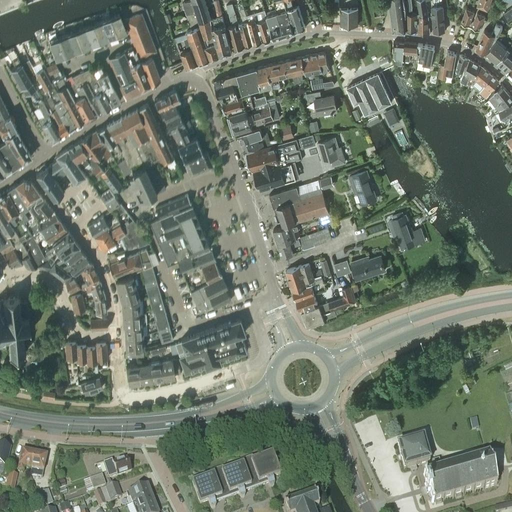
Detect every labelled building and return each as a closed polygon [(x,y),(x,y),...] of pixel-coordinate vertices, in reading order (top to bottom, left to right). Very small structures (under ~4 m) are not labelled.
[(188,34),(189,38),(193,49),(198,64),(212,58),(191,0),(183,3),(191,27),(194,26),(195,28),(187,31),(188,34)] [(191,0),(212,58),(221,55),(212,26),(213,26),(210,21),(209,19),(210,19),(212,18),(209,8),(206,0),(191,0),(192,0),(191,0)] [(277,12),(284,34),(294,31),(283,0),(276,0),(274,1),(277,12)] [(283,0),(294,31),(306,28),(299,6),(294,8),(291,0),(283,0)] [(389,0),(393,29),(394,29),(398,29),(403,30),(405,30),(405,29),(406,6),(404,0),(389,0)] [(411,0),(404,0),(406,6),(405,29),(405,30),(410,30),(417,30),(417,14),(417,13),(412,13),(412,8),(412,7),(411,0)] [(416,0),(417,0),(419,13),(417,13),(417,14),(417,30),(417,31),(417,32),(430,33),(429,16),(426,1),(426,0),(425,0),(416,0)] [(478,0),(477,6),(487,10),(491,0),(478,0)] [(228,26),(235,50),(245,46),(240,29),(237,29),(235,22),(237,21),(235,10),(234,10),(232,2),(227,3),(233,25),(228,26)] [(511,6),(503,14),(510,23),(511,20),(511,6)] [(340,9),(341,26),(358,25),(358,9),(351,9),(351,7),(347,7),(347,9),(340,9)] [(431,8),(433,33),(436,32),(437,35),(443,35),(443,32),(444,32),(442,7),(431,8)] [(461,23),(469,25),(474,12),(466,9),(461,23)] [(240,29),(245,46),(255,43),(248,22),(246,16),(245,10),(241,11),(244,23),(238,24),(237,21),(235,22),(237,29),(240,29)] [(248,22),(255,43),(274,37),(267,15),(265,10),(256,13),(246,16),(248,22)] [(267,15),(274,37),(284,34),(277,12),(267,15)] [(110,16),(118,36),(127,32),(119,13),(110,16)] [(472,26),(479,29),(484,16),(477,13),(472,26)] [(125,97),(125,98),(149,85),(160,80),(152,56),(140,61),(139,58),(156,51),(142,14),(124,20),(134,46),(128,49),(108,58),(111,64),(113,69),(113,70),(113,69),(115,73),(114,73),(119,84),(125,97)] [(212,26),(221,55),(232,51),(223,15),(212,18),(210,19),(209,19),(210,21),(213,26),(212,26)] [(102,20),(109,39),(118,36),(110,16),(102,20)] [(93,23),(100,42),(109,39),(102,20),(93,23)] [(84,26),(92,45),(100,42),(93,23),(84,26)] [(484,30),(477,46),(476,49),(486,53),(496,41),(499,32),(501,29),(502,27),(496,24),(492,33),(484,30)] [(76,30),(83,49),(92,45),(84,26),(76,30)] [(67,33),(74,52),(83,49),(76,30),(67,33)] [(58,36),(66,55),(74,52),(67,33),(58,36)] [(177,42),(189,38),(188,34),(176,38),(177,42)] [(56,59),(66,55),(58,36),(49,40),(56,59)] [(393,42),(393,51),(394,51),(394,56),(396,56),(396,61),(405,62),(405,59),(403,58),(404,42),(393,41),(393,42)] [(496,41),(486,53),(497,63),(506,50),(503,47),(505,45),(502,42),(500,44),(496,41)] [(404,42),(403,58),(405,59),(410,59),(417,60),(417,53),(417,52),(418,48),(418,44),(404,42)] [(506,50),(497,63),(506,71),(511,64),(511,43),(507,49),(506,50)] [(431,64),(434,47),(418,44),(418,48),(421,49),(417,68),(430,70),(431,64)] [(180,51),(187,68),(198,64),(193,49),(188,51),(187,49),(180,51)] [(452,75),(454,66),(456,54),(447,51),(444,64),(441,64),(438,77),(446,78),(447,74),(452,75)] [(318,53),(322,70),(323,69),(323,71),(330,69),(325,52),(318,53)] [(310,55),(315,71),(322,70),(318,53),(310,55)] [(302,56),(306,71),(306,73),(315,71),(310,55),(302,56)] [(462,72),(468,58),(460,55),(456,70),(462,72)] [(293,58),(299,82),(304,81),(301,72),(306,71),(302,56),(293,58)] [(387,57),(379,61),(382,67),(390,64),(387,57)] [(15,67),(11,69),(26,95),(36,89),(18,58),(12,61),(15,67)] [(284,60),(288,75),(293,74),(295,83),(299,82),(293,58),(284,60)] [(470,85),(471,83),(475,78),(480,65),(470,59),(461,79),(470,85)] [(275,63),(281,86),(286,85),(283,76),(288,75),(284,60),(275,63)] [(61,99),(75,125),(84,120),(68,86),(67,86),(59,70),(55,62),(45,67),(49,75),(52,73),(54,77),(51,78),(52,81),(55,85),(54,85),(54,87),(61,99)] [(103,89),(111,104),(119,101),(111,82),(106,71),(103,72),(100,66),(101,65),(100,62),(92,67),(103,89)] [(267,65),(273,88),(278,87),(281,86),(275,63),(267,65)] [(257,68),(261,82),(264,91),(269,89),(273,88),(267,65),(257,68)] [(471,83),(479,90),(480,90),(484,86),(482,84),(484,82),(485,84),(492,75),(480,65),(475,78),(471,83)] [(88,82),(102,109),(111,104),(103,89),(92,67),(74,75),(79,84),(87,80),(88,82)] [(237,74),(244,96),(250,94),(249,91),(261,88),(255,68),(237,74)] [(50,95),(68,130),(75,125),(61,99),(54,87),(54,85),(55,85),(52,81),(50,82),(43,69),(36,73),(45,90),(47,89),(48,92),(50,95)] [(347,86),(355,102),(359,101),(365,113),(380,106),(389,126),(400,121),(393,107),(386,110),(384,104),(389,102),(391,101),(383,82),(383,81),(378,72),(347,86)] [(214,81),(221,100),(222,102),(223,102),(244,96),(237,74),(214,81)] [(68,86),(84,120),(102,109),(88,82),(87,80),(79,84),(74,75),(72,76),(75,82),(68,86)] [(480,90),(479,90),(476,94),(484,100),(487,96),(491,91),(491,90),(499,81),(492,75),(485,84),(484,82),(482,84),(484,86),(480,90)] [(317,78),(319,88),(327,86),(326,82),(323,82),(322,77),(317,78)] [(312,89),(315,89),(319,88),(317,78),(310,80),(312,89)] [(489,97),(490,97),(486,101),(491,107),(495,104),(495,105),(508,94),(501,85),(494,91),(495,92),(489,97)] [(154,99),(159,108),(179,100),(175,89),(168,93),(154,99)] [(315,100),(317,110),(318,114),(337,111),(334,95),(321,97),(320,91),(307,94),(308,102),(315,100)] [(0,118),(9,114),(8,110),(6,106),(0,94),(0,118)] [(227,113),(228,112),(244,107),(244,110),(254,106),(251,96),(250,94),(244,96),(223,102),(227,113)] [(511,98),(508,94),(495,105),(493,106),(496,111),(499,109),(501,108),(511,101),(511,98)] [(48,113),(61,134),(68,130),(50,95),(44,98),(48,106),(51,111),(48,113)] [(50,141),(51,140),(51,141),(61,134),(48,113),(41,100),(36,104),(44,116),(39,119),(51,140),(50,141)] [(159,108),(164,119),(179,113),(176,107),(182,105),(179,100),(159,108)] [(257,125),(274,120),(280,118),(275,100),(268,102),(268,103),(264,104),(259,105),(256,106),(256,110),(257,112),(253,113),(257,125)] [(496,111),(500,120),(506,116),(511,112),(511,101),(501,108),(499,109),(496,111)] [(136,109),(160,157),(162,163),(173,158),(147,103),(136,109)] [(120,117),(142,162),(142,161),(144,166),(157,193),(166,189),(159,174),(156,176),(151,164),(154,163),(153,161),(160,157),(136,109),(120,117)] [(233,133),(252,127),(251,122),(255,121),(253,113),(248,114),(247,109),(228,115),(233,133)] [(169,130),(173,129),(172,128),(188,121),(186,117),(182,119),(179,113),(164,119),(169,130)] [(10,115),(0,120),(0,130),(3,137),(5,136),(8,139),(22,162),(32,156),(31,154),(22,141),(17,129),(10,115)] [(125,157),(124,157),(128,164),(121,168),(120,168),(124,176),(132,171),(130,167),(142,162),(120,117),(106,125),(117,145),(125,157)] [(172,128),(173,129),(179,142),(190,137),(186,129),(191,127),(188,121),(172,128)] [(280,127),(283,140),(294,136),(290,123),(280,127)] [(503,129),(500,123),(494,126),(497,131),(503,129)] [(96,130),(103,142),(108,148),(110,147),(114,144),(115,146),(117,145),(106,125),(96,130)] [(238,135),(242,144),(257,139),(262,137),(259,129),(238,135)] [(80,140),(93,158),(102,153),(106,158),(111,155),(104,146),(101,148),(99,145),(103,142),(96,130),(80,140)] [(313,134),(299,138),(302,148),(316,144),(313,134)] [(179,142),(177,143),(178,145),(180,149),(185,159),(186,159),(203,152),(201,148),(196,135),(192,137),(190,137),(179,142)] [(296,138),(246,154),(247,154),(253,172),(279,164),(279,166),(291,162),(302,159),(296,138)] [(267,142),(268,146),(281,143),(280,138),(267,142)] [(333,166),(333,165),(345,162),(341,147),(336,149),(333,138),(318,142),(323,161),(331,159),(333,166)] [(0,150),(12,169),(22,162),(8,139),(0,143),(0,150)] [(245,153),(246,153),(264,148),(262,143),(258,144),(257,139),(242,144),(245,153)] [(67,148),(83,170),(85,168),(83,166),(89,163),(92,167),(94,166),(95,167),(93,169),(98,175),(100,174),(103,171),(103,170),(93,158),(80,140),(67,148)] [(82,170),(83,170),(67,148),(56,156),(58,159),(47,167),(47,166),(36,174),(52,198),(63,191),(56,179),(67,172),(74,183),(86,175),(82,170)] [(0,167),(4,174),(12,169),(0,150),(0,167)] [(206,150),(203,152),(186,159),(185,159),(184,160),(190,174),(192,173),(195,174),(205,170),(206,167),(207,166),(212,164),(208,153),(207,150),(206,150)] [(116,162),(120,168),(121,168),(128,164),(124,157),(116,162)] [(279,164),(253,172),(254,174),(259,189),(284,182),(296,178),(291,163),(291,162),(279,166),(279,164)] [(157,193),(144,166),(132,171),(134,174),(129,176),(131,180),(129,181),(139,201),(157,193)] [(121,185),(111,173),(107,167),(103,170),(103,171),(100,174),(113,191),(121,185)] [(363,204),(376,199),(366,171),(350,177),(356,193),(359,193),(363,204)] [(23,179),(15,184),(36,219),(44,215),(35,205),(44,199),(31,181),(23,179)] [(15,184),(7,189),(21,214),(28,225),(35,220),(36,219),(15,184)] [(270,194),(274,207),(278,222),(282,221),(283,226),(297,222),(319,215),(329,212),(321,187),(299,194),(297,186),(271,194),(270,194)] [(7,189),(0,193),(0,203),(16,230),(26,248),(36,266),(48,269),(50,266),(50,264),(46,257),(46,258),(36,242),(33,236),(35,235),(31,229),(28,225),(21,214),(7,189)] [(110,191),(101,197),(104,202),(113,196),(110,191)] [(155,207),(159,217),(192,205),(187,195),(155,207)] [(104,202),(109,210),(110,211),(112,209),(120,204),(120,203),(119,204),(114,196),(113,196),(104,202)] [(35,205),(44,215),(53,210),(44,199),(35,205)] [(0,203),(0,223),(2,227),(8,236),(14,246),(14,247),(24,264),(24,265),(25,265),(36,266),(26,248),(16,230),(0,203)] [(120,204),(112,209),(116,215),(117,216),(125,210),(120,203),(120,204)] [(177,261),(190,256),(189,256),(210,248),(192,205),(159,217),(159,218),(159,217),(159,218),(177,261)] [(331,220),(329,212),(319,215),(322,223),(331,220)] [(35,235),(33,236),(36,242),(45,237),(50,244),(53,242),(68,230),(55,213),(39,223),(41,226),(39,228),(42,231),(35,235)] [(102,215),(87,225),(95,236),(118,220),(119,220),(116,215),(107,221),(103,215),(102,215)] [(416,243),(406,215),(390,221),(396,239),(398,238),(402,249),(416,243)] [(149,222),(167,266),(177,261),(182,274),(200,267),(213,261),(215,260),(211,250),(190,258),(190,256),(177,261),(159,218),(149,222)] [(118,220),(95,236),(104,249),(115,241),(114,240),(118,237),(121,242),(122,245),(123,248),(125,247),(137,242),(137,246),(137,247),(138,246),(148,241),(141,227),(139,228),(132,219),(122,227),(119,224),(120,223),(118,220)] [(273,230),(279,245),(297,239),(294,230),(299,228),(297,222),(283,226),(273,230)] [(323,232),(326,241),(332,239),(328,228),(322,230),(323,232)] [(55,246),(45,251),(48,256),(57,250),(73,238),(68,230),(53,242),(55,246)] [(317,232),(320,243),(326,241),(323,232),(322,230),(317,232)] [(311,234),(315,245),(320,243),(317,232),(311,234)] [(305,236),(309,247),(315,245),(311,234),(305,236)] [(2,239),(0,240),(0,248),(3,253),(12,248),(14,247),(14,246),(8,236),(2,239)] [(302,247),(301,247),(302,249),(309,247),(305,236),(299,238),(302,247)] [(48,256),(46,257),(50,264),(50,266),(50,265),(54,260),(49,256),(55,252),(58,254),(59,253),(63,258),(79,246),(73,238),(57,250),(48,256)] [(299,238),(297,239),(279,245),(278,245),(282,257),(293,254),(290,242),(295,240),(298,248),(301,247),(302,247),(299,238)] [(54,263),(49,270),(56,275),(61,269),(57,265),(65,260),(67,262),(69,260),(72,264),(85,254),(79,246),(80,246),(79,246),(63,258),(54,263)] [(12,248),(3,253),(11,267),(23,264),(12,248)] [(116,255),(108,259),(109,263),(109,264),(114,276),(115,275),(117,279),(132,275),(131,274),(140,270),(152,265),(146,249),(145,249),(118,260),(116,255)] [(73,266),(70,269),(75,274),(80,271),(91,262),(85,254),(72,264),(73,266)] [(357,279),(386,270),(382,256),(370,260),(369,257),(351,262),(357,279)] [(321,262),(325,275),(331,273),(326,260),(321,262)] [(338,276),(351,272),(348,260),(335,264),(338,276)] [(214,263),(213,261),(200,267),(206,282),(221,274),(215,262),(214,263)] [(91,262),(80,271),(86,284),(100,280),(91,262)] [(287,270),(294,292),(312,286),(323,281),(321,275),(315,277),(310,263),(287,270)] [(61,269),(56,275),(63,281),(70,275),(61,269)] [(115,280),(118,291),(135,286),(132,275),(117,279),(115,280)] [(73,276),(65,282),(70,292),(80,287),(81,286),(84,285),(83,283),(78,285),(73,276)] [(190,292),(195,303),(206,298),(206,297),(208,296),(209,295),(209,296),(225,288),(226,290),(228,289),(222,277),(190,292)] [(148,281),(144,283),(145,287),(157,284),(155,279),(148,281)] [(87,285),(85,286),(86,288),(87,292),(88,292),(92,291),(94,298),(105,295),(100,280),(86,284),(87,285)] [(122,302),(139,299),(135,286),(118,291),(122,302)] [(294,292),(297,301),(315,295),(312,286),(294,292)] [(303,311),(305,317),(313,314),(315,315),(341,306),(350,303),(355,301),(350,286),(342,288),(345,296),(319,305),(315,295),(297,301),(300,310),(302,309),(303,311)] [(206,298),(195,303),(199,312),(214,305),(215,308),(231,300),(226,290),(225,288),(209,296),(209,295),(208,296),(206,297),(206,298)] [(75,311),(84,308),(80,292),(71,295),(75,311)] [(30,331),(26,301),(27,301),(27,300),(19,301),(19,298),(20,298),(20,297),(19,297),(19,296),(18,296),(18,295),(17,295),(17,297),(6,298),(6,297),(4,297),(4,299),(0,299),(0,310),(4,309),(3,306),(5,306),(5,311),(0,311),(0,344),(8,343),(9,347),(8,347),(8,348),(9,348),(10,352),(8,352),(8,353),(10,353),(10,355),(12,354),(12,353),(23,351),(23,353),(25,353),(25,351),(26,351),(23,332),(30,331)] [(105,295),(94,298),(96,313),(107,312),(105,295)] [(122,302),(123,314),(140,313),(139,299),(122,302)] [(161,300),(150,303),(151,308),(163,304),(161,300)] [(163,304),(151,308),(153,313),(164,309),(163,304)] [(313,314),(305,317),(309,327),(326,321),(324,317),(336,314),(335,313),(343,310),(341,306),(315,315),(313,314)] [(124,325),(125,337),(143,336),(142,324),(146,323),(145,312),(140,313),(123,314),(123,325),(124,325)] [(89,319),(89,328),(89,329),(108,327),(107,317),(89,319)] [(237,335),(241,333),(244,332),(239,318),(235,320),(232,321),(181,338),(182,341),(175,343),(179,358),(185,373),(206,366),(206,367),(220,362),(220,361),(245,352),(240,336),(238,337),(237,335)] [(167,321),(156,325),(158,330),(162,329),(169,326),(167,321)] [(162,329),(158,330),(158,331),(159,335),(171,332),(169,326),(162,329)] [(143,348),(143,346),(143,336),(125,337),(126,349),(143,348)] [(66,358),(76,357),(75,343),(76,343),(75,340),(64,340),(66,358)] [(97,358),(107,357),(106,341),(95,341),(96,345),(96,344),(97,358)] [(75,343),(76,357),(76,361),(87,360),(86,345),(85,345),(85,342),(76,343),(75,343)] [(86,345),(87,360),(87,362),(97,361),(97,358),(96,344),(96,345),(86,345)] [(160,360),(163,378),(175,376),(174,372),(180,371),(178,357),(160,360)] [(148,362),(150,380),(163,378),(160,360),(148,362)] [(137,364),(140,382),(150,380),(148,362),(137,364)] [(126,366),(128,384),(140,382),(137,364),(126,366)] [(81,391),(84,390),(85,393),(102,387),(99,377),(78,384),(81,391)] [(44,389),(42,397),(46,397),(54,399),(55,392),(55,391),(45,390),(44,389)] [(484,488),(496,485),(497,485),(497,484),(496,481),(499,480),(492,458),(489,459),(489,456),(489,455),(488,455),(488,456),(475,460),(475,458),(474,459),(474,460),(465,463),(464,461),(463,462),(464,463),(455,466),(455,464),(454,464),(453,459),(443,462),(444,467),(443,467),(444,469),(442,469),(439,459),(429,462),(423,438),(397,446),(403,470),(410,468),(411,472),(417,471),(415,467),(427,463),(430,473),(426,474),(426,473),(424,474),(425,476),(427,483),(426,484),(429,494),(428,497),(428,500),(431,502),(432,501),(433,503),(433,502),(436,502),(436,504),(442,502),(441,500),(443,500),(443,501),(444,500),(444,499),(453,497),(453,498),(454,498),(454,497),(456,496),(456,498),(461,497),(461,495),(462,494),(463,495),(464,495),(464,494),(473,491),(473,492),(474,492),(474,491),(483,488),(483,490),(484,489),(484,488)] [(0,445),(0,463),(9,465),(10,457),(12,448),(0,445)] [(24,469),(31,470),(35,452),(29,451),(28,453),(22,451),(17,472),(23,473),(24,469)] [(35,452),(31,470),(43,473),(47,457),(41,455),(41,453),(35,452)] [(208,501),(210,507),(211,507),(211,508),(212,508),(213,509),(214,509),(214,508),(215,508),(216,507),(216,506),(216,505),(215,502),(239,493),(240,496),(240,497),(241,497),(242,498),(243,498),(244,497),(245,497),(245,496),(245,495),(245,494),(244,492),(268,483),(269,485),(269,486),(270,486),(270,487),(271,487),(272,487),(273,487),(274,486),(274,485),(274,484),(274,483),(272,477),(280,474),(272,453),(253,460),(252,456),(240,461),(241,464),(224,470),(223,467),(210,472),(212,475),(192,482),(200,504),(208,501)] [(117,477),(131,472),(129,466),(130,464),(129,461),(127,460),(127,458),(113,463),(112,460),(103,463),(108,479),(117,476),(117,477)] [(17,476),(9,474),(6,489),(14,490),(17,476)] [(89,480),(92,490),(105,486),(102,475),(89,480)] [(63,481),(56,483),(58,490),(65,487),(63,481)] [(99,491),(106,504),(107,504),(107,503),(111,501),(121,497),(116,484),(105,488),(101,489),(101,490),(99,491)] [(128,493),(132,504),(152,497),(147,485),(128,493)] [(40,500),(39,500),(41,505),(42,505),(43,507),(53,504),(48,491),(38,494),(40,500)] [(100,507),(106,504),(99,491),(94,493),(100,507)] [(329,511),(328,508),(321,511),(314,492),(283,503),(286,511),(329,511)] [(132,504),(135,510),(135,511),(145,511),(156,508),(152,497),(132,504)] [(59,505),(61,511),(65,511),(71,510),(68,502),(59,505)]
